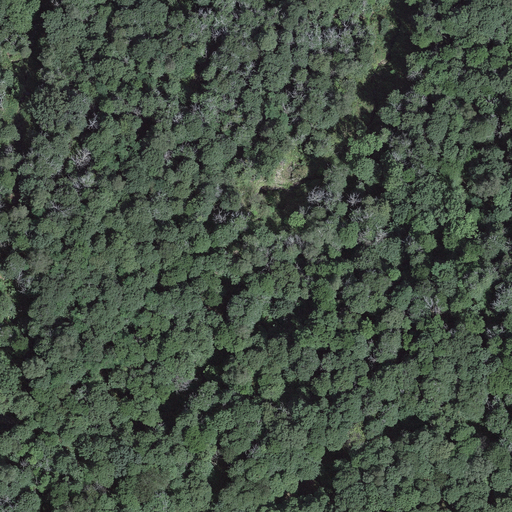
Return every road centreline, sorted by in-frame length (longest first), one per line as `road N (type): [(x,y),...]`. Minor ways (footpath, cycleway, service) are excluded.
road 1 (track): [(256,511),(320,462),(382,431),(511,423)]
road 2 (unclassified): [(0,418),(69,457),(133,511)]
